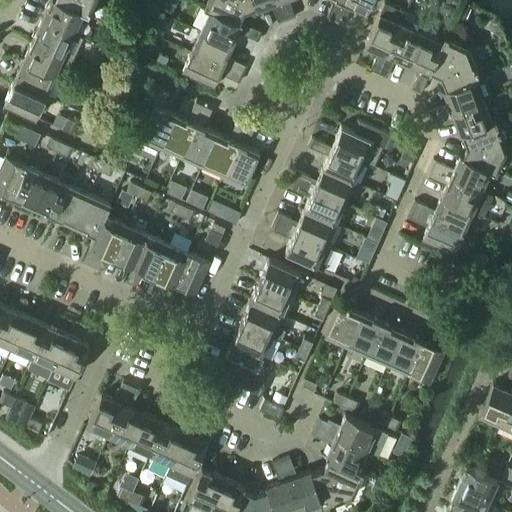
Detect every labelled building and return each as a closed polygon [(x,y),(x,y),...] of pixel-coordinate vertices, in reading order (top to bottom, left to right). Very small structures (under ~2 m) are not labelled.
[(49,0),(42,18),(73,32),(82,12),(83,11),(58,0),(49,0)] [(58,0),(83,11),(82,12),(88,15),(94,0),(58,0)] [(243,10),(256,5),(257,5),(254,0),(206,0),(204,7),(209,9),(210,8),(238,21),(239,20),(243,10)] [(257,8),(278,0),(254,0),(257,5),(256,5),(257,8)] [(369,0),(343,0),(343,1),(365,11),(369,0)] [(379,12),(365,44),(386,53),(400,22),(401,22),(406,11),(384,1),(379,12)] [(290,3),(281,6),(287,20),(295,16),(290,3)] [(332,4),(326,17),(334,21),(340,8),(332,4)] [(273,9),(278,23),(287,20),(281,6),(273,9)] [(200,29),(232,43),(241,21),(239,20),(238,21),(210,8),(209,9),(200,29)] [(349,11),(340,8),(334,21),(343,25),(349,11)] [(42,18),(32,38),(64,53),(64,52),(73,57),(82,36),(73,32),(42,18)] [(386,53),(407,63),(421,31),(401,22),(400,22),(386,53)] [(262,30),(248,25),(244,34),(258,40),(262,30)] [(223,64),(232,43),(200,29),(191,50),(223,64)] [(421,31),(407,63),(429,73),(430,70),(429,69),(442,41),(441,40),(421,31)] [(442,41),(429,69),(430,70),(440,74),(445,87),(445,88),(479,75),(468,48),(465,50),(463,43),(444,35),(441,40),(442,41)] [(113,40),(104,36),(100,44),(109,49),(113,40)] [(32,38),(23,59),(54,73),(64,78),(74,57),(73,57),(64,52),(64,53),(32,38)] [(105,58),(109,49),(100,44),(96,53),(105,58)] [(213,86),(223,64),(191,50),(181,72),(213,86)] [(375,57),(369,70),(377,74),(383,60),(375,57)] [(23,59),(13,80),(45,94),(54,74),(54,73),(23,59)] [(233,59),(229,67),(243,73),(246,65),(233,59)] [(383,60),(377,74),(386,78),(392,64),(383,60)] [(239,81),(243,73),(229,67),(226,75),(239,81)] [(445,87),(442,88),(451,111),(483,98),(492,95),(483,74),(479,75),(445,88),(445,87)] [(411,89),(420,93),(426,80),(417,75),(411,89)] [(95,80),(85,76),(81,86),(90,90),(95,80)] [(13,80),(3,101),(13,106),(35,116),(45,94),(13,80)] [(166,100),(172,87),(162,83),(156,96),(166,100)] [(86,99),(90,90),(81,86),(77,95),(86,99)] [(199,115),(205,102),(196,98),(190,111),(199,115)] [(483,98),(451,111),(459,133),(462,132),(462,131),(491,120),(483,98)] [(207,119),(213,106),(205,102),(199,115),(207,119)] [(153,103),(133,149),(154,158),(160,144),(175,113),(153,103)] [(445,113),(441,104),(428,110),(431,118),(445,113)] [(175,113),(160,144),(181,153),(196,122),(175,113)] [(445,113),(431,118),(434,127),(448,121),(445,113)] [(9,117),(4,127),(16,132),(21,122),(9,117)] [(76,121),(67,117),(62,128),(71,133),(76,121)] [(240,134),(246,121),(238,117),(232,130),(240,134)] [(341,124),(332,145),(363,160),(374,165),(383,145),(388,147),(394,134),(357,118),(352,129),(341,124)] [(491,120),(462,131),(462,132),(467,145),(462,155),(462,156),(491,169),(490,169),(496,172),(504,153),(502,147),(505,146),(495,118),(491,120)] [(249,138),(255,125),(246,121),(240,134),(249,138)] [(196,122),(181,153),(202,163),(216,131),(196,122)] [(216,131),(202,163),(223,172),(237,141),(216,131)] [(49,136),(45,145),(57,151),(61,142),(49,136)] [(328,154),(322,166),(354,180),(363,160),(332,145),(311,136),(308,145),(328,154)] [(245,182),(259,151),(237,141),(223,172),(245,182)] [(73,147),(61,142),(57,151),(69,156),(73,147)] [(460,154),(450,175),(481,189),(482,188),(490,169),(491,169),(462,156),(462,155),(460,154)] [(0,164),(0,190),(12,196),(26,164),(4,155),(0,164)] [(87,164),(99,169),(103,161),(91,155),(87,164)] [(429,166),(443,172),(446,164),(433,158),(429,166)] [(103,161),(99,169),(111,175),(115,166),(103,161)] [(26,164),(12,196),(33,205),(47,174),(26,164)] [(354,180),(322,166),(313,187),(344,201),(354,180)] [(439,180),(443,172),(429,166),(426,174),(439,180)] [(310,176),(297,170),(293,178),(306,184),(310,176)] [(47,174),(33,205),(53,215),(68,183),(47,174)] [(450,175),(440,196),(472,210),(483,215),(493,193),(482,188),(481,189),(450,175)] [(302,192),(306,184),(293,178),(289,186),(302,192)] [(130,181),(126,190),(137,195),(141,186),(130,181)] [(88,193),(68,183),(53,215),(74,224),(88,193)] [(141,186),(137,195),(150,201),(154,192),(141,186)] [(335,222),(344,201),(313,187),(303,208),(335,222)] [(110,203),(88,193),(74,224),(94,233),(95,234),(104,213),(105,213),(110,203)] [(440,196),(431,217),(462,231),(463,231),(472,210),(440,196)] [(172,200),(168,209),(179,214),(183,205),(172,200)] [(414,200),(411,208),(424,214),(428,206),(414,200)] [(183,205),(179,214),(192,220),(196,211),(183,205)] [(232,206),(227,217),(236,221),(241,211),(232,206)] [(326,243),(335,222),(303,208),(294,229),(326,243)] [(424,214),(411,208),(407,216),(420,222),(424,214)] [(278,211),(274,220),(287,226),(291,217),(278,211)] [(89,244),(111,254),(125,222),(105,213),(104,213),(95,234),(94,233),(89,244)] [(431,217),(421,239),(453,253),(463,231),(462,231),(431,217)] [(227,224),(214,218),(210,228),(222,234),(227,224)] [(287,226),(274,220),(270,228),(284,234),(287,226)] [(132,263),(146,232),(125,222),(111,254),(132,263)] [(294,229),(284,250),(316,265),(324,268),(333,246),(326,242),(326,243),(294,229)] [(132,263),(153,273),(167,241),(146,232),(132,263)] [(167,241),(153,273),(174,282),(188,251),(167,241)] [(210,260),(188,251),(174,282),(195,292),(210,260)] [(259,278),(291,292),(300,271),(269,256),(259,278)] [(259,278),(250,299),(281,313),(291,292),(259,278)] [(323,293),(318,304),(328,309),(333,297),(323,293)] [(250,299),(240,320),(272,334),(281,338),(285,329),(276,325),(281,313),(250,299)] [(325,333),(346,343),(360,311),(339,301),(325,333)] [(318,304),(313,316),(323,321),(328,309),(318,304)] [(0,340),(11,346),(25,314),(5,305),(0,315),(0,340)] [(346,343),(367,352),(381,320),(360,311),(346,343)] [(11,346),(32,355),(46,324),(25,314),(11,346)] [(263,355),(272,334),(240,320),(231,340),(263,355)] [(367,352),(388,361),(402,330),(381,320),(367,352)] [(32,355),(26,368),(47,377),(53,365),(67,333),(46,324),(32,355)] [(388,361),(409,371),(423,339),(402,330),(388,361)] [(53,365),(47,377),(69,387),(75,374),(89,343),(67,333),(53,365)] [(305,334),(299,346),(309,350),(314,339),(305,334)] [(444,349),(423,339),(409,371),(430,380),(444,349)] [(253,376),(263,355),(231,340),(221,362),(232,367),(227,378),(261,394),(267,382),(253,376)] [(299,346),(294,358),(303,363),(309,350),(299,346)] [(313,390),(317,383),(305,377),(302,385),(313,390)] [(123,378),(117,392),(126,395),(132,382),(123,378)] [(500,423),(511,395),(511,390),(492,381),(478,413),(500,423)] [(140,386),(132,382),(126,395),(134,399),(140,386)] [(3,391),(0,397),(0,401),(10,406),(14,396),(3,391)] [(332,399),(331,400),(345,406),(349,397),(335,391),(332,399)] [(108,434),(123,402),(101,392),(87,424),(108,434)] [(511,395),(500,423),(511,428),(511,395)] [(14,396),(10,406),(22,411),(26,401),(14,396)] [(264,397),(259,408),(279,417),(283,406),(264,397)] [(349,397),(345,406),(356,411),(360,402),(349,397)] [(108,434),(129,443),(143,411),(123,402),(108,434)] [(376,409),(373,418),(379,421),(385,424),(390,415),(376,409)] [(150,452),(164,421),(143,411),(129,443),(150,452)] [(335,434),(367,448),(378,453),(388,432),(345,413),(335,434)] [(390,415),(385,424),(397,429),(401,420),(390,415)] [(328,431),(331,423),(318,417),(315,425),(328,431)] [(38,431),(41,422),(29,418),(25,426),(38,431)] [(153,454),(148,466),(165,473),(185,430),(164,421),(150,452),(153,454)] [(324,440),(328,431),(315,425),(311,434),(324,440)] [(185,430),(165,473),(187,483),(207,440),(198,436),(196,431),(190,428),(185,430)] [(357,468),(367,448),(335,434),(325,456),(328,457),(328,456),(357,469),(357,468)] [(285,471),(294,468),(289,454),(280,457),(285,471)] [(363,471),(357,468),(357,469),(328,456),(328,457),(323,467),(311,472),(310,472),(321,502),(320,502),(322,506),(349,495),(348,492),(354,490),(363,471)] [(280,457),(272,460),(277,474),(285,471),(280,457)] [(466,465),(456,487),(488,501),(497,479),(466,465)] [(208,507),(223,476),(201,466),(187,498),(208,507)] [(300,510),(320,502),(321,502),(310,472),(311,472),(310,469),(288,477),(300,510)] [(245,486),(223,476),(208,507),(219,511),(231,511),(242,488),(243,488),(245,486)] [(292,511),(300,510),(288,477),(265,485),(266,488),(267,488),(275,511),(292,511)] [(118,494),(129,499),(133,490),(122,485),(118,494)] [(447,507),(457,511),(482,511),(488,501),(456,487),(447,507)] [(275,511),(267,488),(266,488),(254,493),(243,488),(242,488),(231,511),(275,511)] [(145,495),(133,490),(129,499),(141,504),(145,495)]
